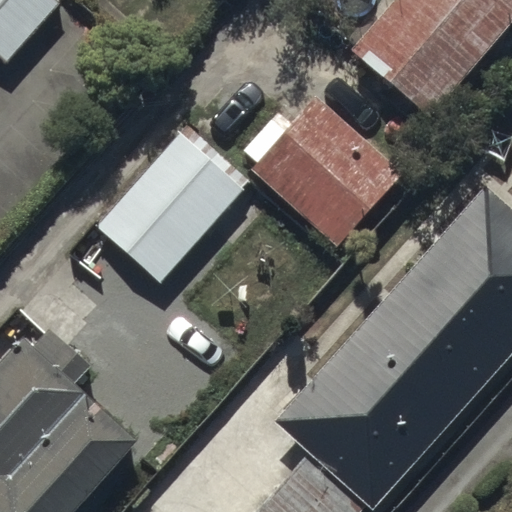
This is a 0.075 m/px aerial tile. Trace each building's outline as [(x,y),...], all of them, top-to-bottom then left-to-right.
[(52,0),(0,0),(0,49),(4,53),(52,0)] [(511,9),(511,0),(383,0),(349,39),(429,107),(511,9)] [(292,117),(279,105),(245,143),(257,154),(252,160),(337,239),(404,166),(319,87),(292,117)] [(251,176),(186,118),(95,219),(160,277),(251,176)] [(511,349),(511,199),(488,178),(275,410),(310,442),(246,511),(355,511),(371,495),(375,499),(511,349)] [(0,511),(60,511),(133,427),(77,373),(88,360),(46,322),(35,334),(21,321),(0,346),(0,511)]
